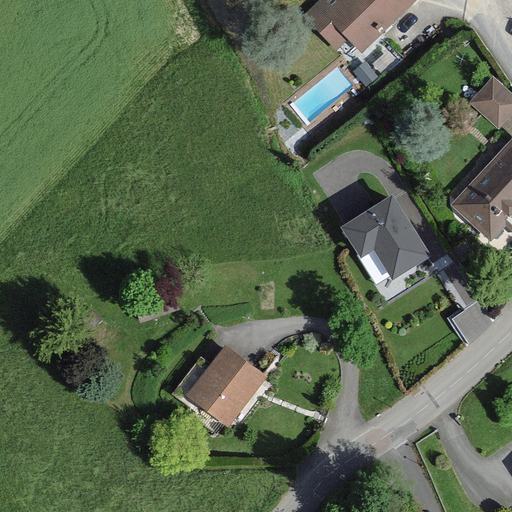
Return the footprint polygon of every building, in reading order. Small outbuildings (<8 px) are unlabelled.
[(340,43),(351,32),(365,47),(415,0),(330,0),(325,4),(314,15),(340,43)] [(511,95),(495,80),(478,99),(501,121),(511,109),(511,95)] [(511,210),(511,143),(459,202),(491,233),(505,219),(511,210)] [(394,195),(349,224),(366,249),(378,241),(398,270),(415,259),(410,251),(424,241),(394,195)] [(410,251),(415,259),(430,249),(424,241),(410,251)] [(228,351),(195,396),(230,421),(264,377),(228,351)]
